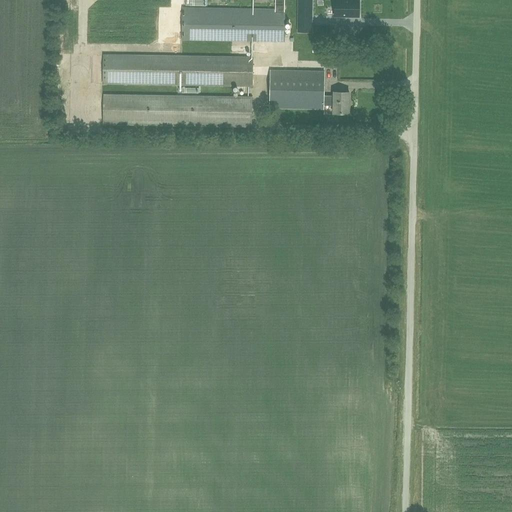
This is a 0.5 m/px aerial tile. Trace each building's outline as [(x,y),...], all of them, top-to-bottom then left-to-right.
[(275,0),(275,9),(183,8),(182,40),(285,42),(285,10),(285,0),(275,0)] [(297,0),(297,33),(312,33),(312,0),(297,0)] [(334,0),(335,11),(359,11),(358,0),(334,0)] [(253,86),(253,57),(104,55),(104,83),(253,86)] [(334,98),(324,97),(324,72),(271,70),(270,108),(324,109),(324,104),(334,105),(333,113),(349,114),(349,93),(334,92),(334,98)] [(252,127),(252,97),(103,94),(103,124),(252,127)]
